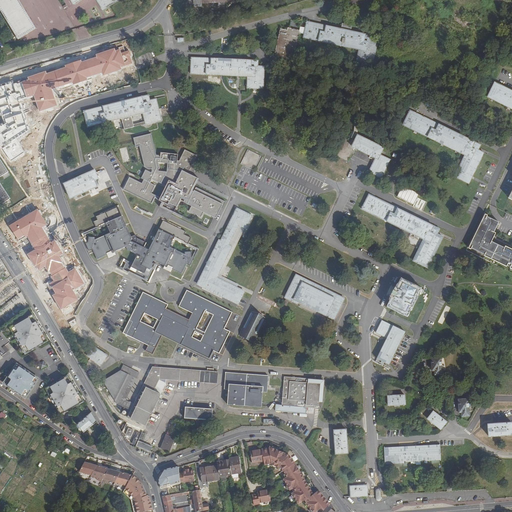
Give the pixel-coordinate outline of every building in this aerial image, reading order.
[(0,0),(0,5),(19,39),(37,28),(19,0),(0,0)] [(118,0),(70,0),(73,5),(80,0),(96,0),(103,11),(119,1),(118,0)] [(372,37),(351,32),(341,30),(307,22),(304,38),(359,50),(357,61),(363,63),(366,63),(372,65),(377,43),(371,42),(372,37)] [(286,30),(279,29),(274,56),(288,58),(289,51),(294,52),(299,30),(287,28),(286,30)] [(233,76),(234,61),(191,58),(191,74),(233,76)] [(234,61),(233,76),(247,77),(247,88),(263,89),(264,68),(257,67),(257,62),(234,61)] [(363,74),(364,71),(366,63),(363,63),(360,76),(354,132),(350,141),(353,142),(357,134),(363,77),(363,74)] [(511,91),(494,83),(487,97),(511,109),(511,91)] [(117,103),(121,118),(124,130),(134,127),(131,116),(143,113),(145,124),(152,123),(155,122),(161,120),(156,99),(149,101),(148,98),(148,96),(117,103)] [(121,118),(117,103),(84,112),(85,118),(86,120),(88,127),(121,118)] [(440,143),(447,130),(409,111),(403,125),(440,143)] [(299,127),(304,129),(309,121),(303,118),(299,127)] [(447,130),(440,143),(464,155),(454,177),(468,184),(483,153),(477,151),(480,146),(447,130)] [(178,154),(160,152),(160,155),(156,155),(151,134),(133,138),(135,147),(139,146),(144,168),(149,169),(151,169),(152,171),(151,173),(145,170),(141,178),(143,180),(142,183),(129,177),(123,190),(152,204),(154,198),(162,202),(160,206),(173,212),(181,197),(186,196),(184,201),(190,204),(187,211),(199,217),(202,211),(213,217),(216,211),(217,211),(218,208),(222,209),(225,202),(195,188),(193,192),(191,191),(197,178),(191,175),(190,177),(180,171),(182,167),(189,171),(196,156),(184,150),(179,161),(177,161),(178,154)] [(353,142),(350,141),(343,138),(335,155),(347,162),(353,149),(375,160),(369,172),(381,178),(389,161),(380,156),(383,149),(357,136),(354,143),(353,142)] [(254,170),(260,156),(247,150),(240,164),(243,165),(254,170)] [(0,159),(0,205),(10,199),(0,183),(0,177),(8,172),(0,159)] [(98,179),(95,170),(64,184),(70,199),(97,187),(94,181),(98,179)] [(396,226),(403,212),(369,195),(362,209),(396,226)] [(186,232),(163,221),(149,250),(144,248),(146,243),(137,238),(135,235),(131,237),(118,207),(96,217),(97,220),(93,222),(96,228),(99,227),(99,226),(105,223),(110,233),(99,238),(96,240),(95,240),(95,238),(88,238),(88,243),(85,244),(89,252),(93,250),(98,261),(108,257),(109,259),(116,256),(115,254),(126,249),(127,250),(133,253),(132,256),(136,258),(133,263),(127,260),(123,270),(129,273),(129,272),(134,274),(134,275),(149,283),(157,265),(152,263),(154,260),(168,267),(167,269),(171,271),(172,269),(182,274),(187,264),(190,266),(194,259),(191,258),(191,252),(185,252),(185,253),(184,253),(170,246),(175,237),(185,242),(188,244),(191,238),(184,235),(186,232)] [(220,241),(228,245),(238,225),(245,229),(251,216),(237,209),(220,241)] [(403,212),(396,226),(424,239),(414,261),(427,267),(442,237),(436,235),(439,229),(403,212)] [(496,223),(483,216),(467,245),(480,253),(486,242),(496,223)] [(228,245),(220,241),(219,240),(197,284),(238,304),(244,292),(216,278),(231,246),(228,245)] [(491,245),(486,242),(480,253),(479,255),(511,272),(511,256),(511,257),(511,255),(511,254),(501,249),(500,250),(491,245)] [(344,299),(331,293),(330,297),(310,287),(312,284),(296,276),(285,298),(297,304),(298,302),(299,303),(334,319),(334,318),(335,317),(333,316),(341,300),(343,301),(344,299)] [(415,298),(414,297),(418,289),(402,281),(398,289),(397,289),(393,297),(394,298),(389,306),(406,314),(410,306),(411,306),(415,298)] [(330,297),(331,293),(312,284),(310,287),(330,297)] [(170,304),(143,293),(125,335),(149,344),(146,351),(155,354),(162,337),(213,358),(216,352),(222,354),(232,332),(227,330),(234,311),(185,291),(179,307),(194,313),(191,320),(167,310),(170,304)] [(333,316),(335,317),(341,304),(343,301),(341,300),(333,316)] [(253,342),(264,320),(251,313),(240,336),(253,342)] [(26,352),(35,348),(34,347),(38,345),(47,341),(43,334),(36,321),(35,322),(31,316),(13,326),(16,333),(15,334),(22,346),(23,346),(26,352)] [(376,333),(387,338),(377,359),(388,364),(405,332),(382,321),(376,333)] [(3,346),(5,352),(12,349),(10,343),(3,346)] [(101,365),(107,356),(93,347),(88,356),(101,365)] [(432,371),(435,371),(435,375),(442,375),(441,358),(431,358),(432,371)] [(5,384),(24,397),(28,391),(29,391),(35,383),(34,383),(37,378),(18,365),(14,369),(13,369),(8,377),(9,378),(5,384)] [(103,381),(117,404),(134,370),(123,365),(120,370),(103,381)] [(143,386),(154,391),(159,380),(217,384),(218,372),(152,367),(143,386)] [(131,411),(134,404),(130,402),(129,403),(126,401),(139,373),(134,370),(117,404),(131,411)] [(225,372),(224,390),(229,390),(228,405),(261,408),(263,393),(267,393),(268,376),(225,372)] [(63,413),(81,402),(77,396),(79,395),(72,382),(70,383),(67,377),(59,381),(60,382),(56,384),(55,384),(47,388),(51,395),(50,395),(57,407),(59,407),(63,413)] [(284,377),(282,405),(276,405),(275,412),(306,414),(306,408),(315,408),(315,406),(319,407),(319,403),(321,403),(322,380),(284,377)] [(134,404),(131,411),(128,416),(131,418),(130,419),(146,426),(161,395),(154,391),(143,386),(134,404)] [(388,405),(405,405),(405,395),(388,396),(388,405)] [(459,413),(462,413),(462,417),(470,416),(468,399),(458,400),(459,413)] [(212,421),(213,409),(185,407),(184,419),(212,421)] [(97,421),(92,411),(77,424),(83,433),(97,421)] [(441,429),(446,422),(434,412),(428,419),(441,429)] [(489,436),(511,434),(511,426),(511,423),(489,425),(489,436)] [(129,428),(127,434),(132,436),(135,430),(129,428)] [(334,431),(336,454),(347,453),(346,430),(334,431)] [(163,444),(161,449),(170,452),(175,438),(166,434),(162,444),(163,444)] [(136,446),(150,451),(153,447),(138,441),(136,446)] [(384,448),(385,465),(406,464),(406,463),(440,461),(439,445),(384,448)] [(330,505),(318,491),(313,495),(300,471),(290,456),(269,447),(269,448),(261,450),(264,462),(264,465),(272,464),(272,465),(276,467),(277,466),(283,471),(287,478),(284,480),(290,490),(293,488),(295,492),(292,494),(298,504),(305,500),(307,503),(306,504),(312,511),(316,511),(322,508),(324,511),(330,505)] [(252,464),(264,462),(261,450),(250,452),(252,464)] [(229,462),(231,475),(239,473),(242,473),(239,459),(229,461),(229,462)] [(96,467),(97,466),(85,461),(80,470),(91,475),(96,467)] [(217,465),(217,466),(219,477),(231,475),(229,462),(224,463),(224,464),(217,465)] [(101,483),(103,480),(109,469),(97,466),(96,467),(91,475),(91,477),(97,479),(96,480),(101,483)] [(219,477),(217,466),(200,469),(202,483),(219,480),(219,477)] [(178,467),(163,471),(158,481),(160,490),(181,484),(181,483),(179,474),(178,467)] [(120,473),(109,469),(103,480),(115,483),(120,473)] [(183,474),(179,474),(181,483),(195,480),(193,469),(189,470),(186,470),(182,471),(183,474)] [(115,483),(114,484),(127,487),(133,476),(120,473),(115,483)] [(151,504),(150,499),(147,497),(147,496),(142,485),(133,475),(133,476),(127,487),(123,493),(131,501),(133,511),(147,511),(153,511),(151,504)] [(350,486),(351,497),(367,496),(367,486),(350,486)] [(193,500),(194,504),(195,511),(198,511),(204,511),(202,505),(200,490),(192,492),(193,500)] [(260,504),(271,502),(269,490),(257,492),(258,495),(252,496),(254,507),(260,506),(260,504)] [(182,496),(181,493),(162,497),(163,503),(170,501),(170,498),(173,497),(182,496)]
